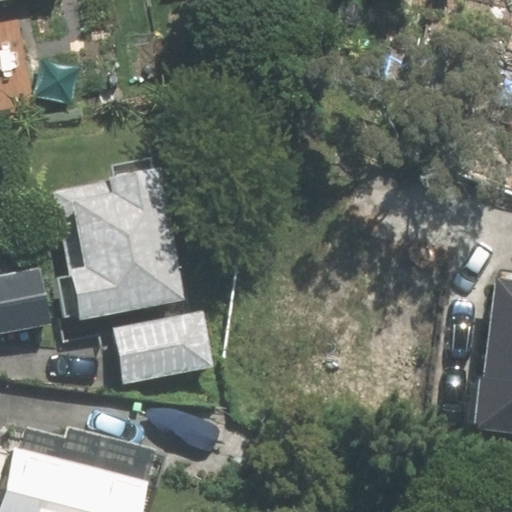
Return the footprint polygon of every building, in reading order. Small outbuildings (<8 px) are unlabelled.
[(162,184),(157,184),(154,163),(110,170),(113,186),(51,195),(53,213),(72,209),(84,279),(72,280),(79,329),(182,313),(162,184)] [(28,278),(0,282),(0,331),(34,327),(28,278)] [(511,285),(489,283),(474,440),(511,443),(511,285)] [(202,321),(114,335),(121,386),(211,373),(202,321)] [(142,511),(150,477),(15,446),(0,510),(0,511),(142,511)]
